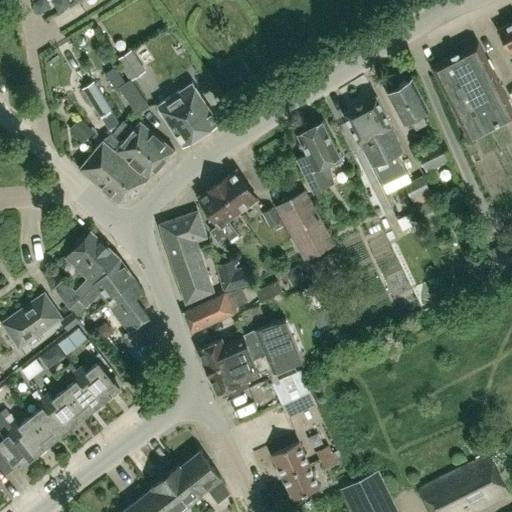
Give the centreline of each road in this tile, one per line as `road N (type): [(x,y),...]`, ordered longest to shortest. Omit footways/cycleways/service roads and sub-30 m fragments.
road 1 (unclassified): [(134,231),(183,170),(464,0)]
road 2 (unclassified): [(43,511),(200,388)]
road 3 (unclassified): [(200,388),(134,231)]
road 4 (residential): [(48,155),(23,0)]
road 5 (residential): [(257,511),(200,388)]
